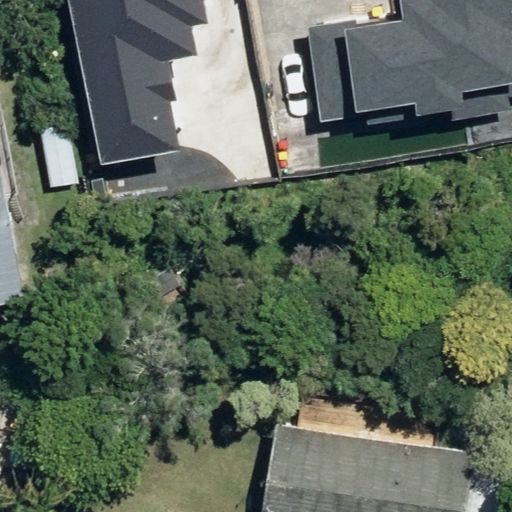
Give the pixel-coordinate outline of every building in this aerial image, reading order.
[(63,0),(102,197),(247,170),(213,0),(63,0)] [(511,112),(511,0),(386,0),(387,7),(336,10),(342,98),(408,94),(410,119),(511,112)] [(37,124),(48,183),(76,179),(65,118),(37,124)] [(0,191),(0,296),(21,292),(20,286),(0,191)] [(146,275),(157,292),(177,279),(167,262),(146,275)] [(262,511),(462,511),(472,448),(278,418),(262,511)] [(75,478),(78,503),(115,499),(112,474),(75,478)]
